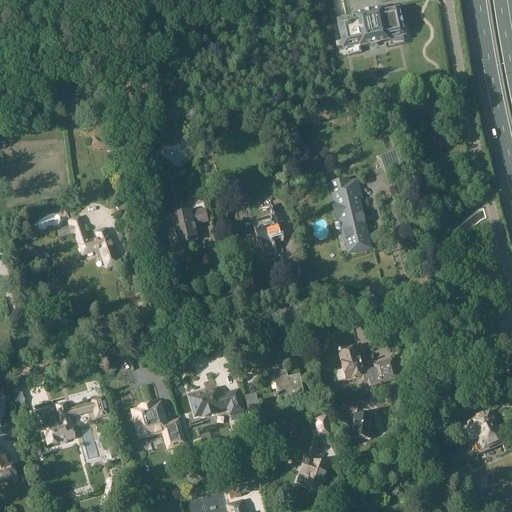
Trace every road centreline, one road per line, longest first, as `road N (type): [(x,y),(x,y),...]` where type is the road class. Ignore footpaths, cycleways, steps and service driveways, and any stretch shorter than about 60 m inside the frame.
road 1 (residential): [(346,511),(415,437),(498,319)]
road 2 (unclassified): [(488,201),(443,0)]
road 3 (motorway): [(476,0),(511,179)]
